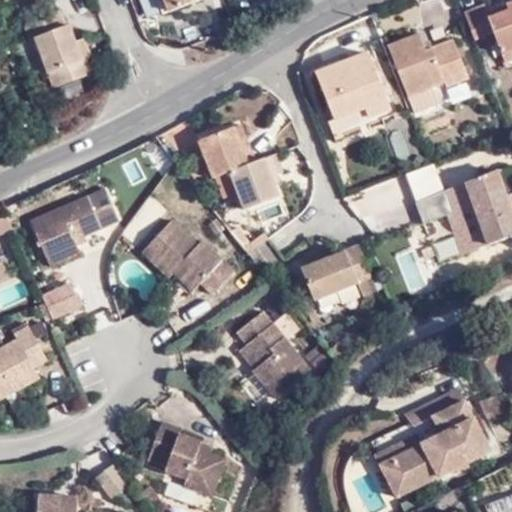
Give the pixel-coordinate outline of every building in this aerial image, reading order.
[(156,0),(166,25),(174,23),(165,0),(156,0)] [(165,0),(174,23),(203,12),(199,0),(165,0)] [(481,5),(463,11),(474,39),(491,33),(499,51),(511,46),(511,0),(503,4),(506,13),(487,19),(481,5)] [(59,25),(26,37),(31,52),(35,51),(55,98),(89,84),(82,71),(73,53),(59,25)] [(420,31),(392,42),(413,94),(431,87),(447,81),(449,85),(468,78),(452,36),(427,47),(420,31)] [(85,49),(73,53),(82,71),(92,68),(85,49)] [(371,116),(392,107),(370,51),(318,71),(337,118),(367,107),(371,116)] [(431,87),(413,94),(418,108),(436,101),(431,87)] [(342,126),(371,116),(367,107),(337,118),(331,120),(338,139),(346,136),(342,126)] [(245,121),(236,124),(245,148),(255,145),(245,121)] [(245,148),(236,124),(203,138),(217,175),(220,174),(234,169),(259,158),(255,145),(245,148)] [(168,177),(178,163),(162,143),(150,153),(168,177)] [(259,158),(234,169),(242,189),(249,207),(284,192),(277,173),(288,168),(280,150),(259,158)] [(511,231),(511,204),(499,167),(446,185),(425,195),(432,214),(455,205),(461,219),(454,222),(460,236),(465,235),(471,249),(511,231)] [(234,169),(220,174),(228,194),(242,189),(234,169)] [(88,196),(102,229),(122,220),(107,187),(88,196)] [(88,196),(32,222),(52,268),(83,254),(80,245),(86,243),(85,239),(87,235),(102,229),(88,196)] [(0,237),(16,231),(10,217),(0,221),(0,237)] [(173,221),(143,253),(170,278),(175,274),(193,293),(202,283),(214,295),(236,271),(203,240),(199,245),(173,221)] [(382,293),(362,244),(304,268),(316,298),(360,280),(367,299),(382,293)] [(438,279),(429,244),(399,252),(408,287),(438,279)] [(0,286),(13,279),(0,252),(0,286)] [(41,295),(53,321),(82,309),(71,283),(41,295)] [(265,361),(256,368),(278,397),(314,369),(268,311),(242,331),(252,344),(265,361)] [(21,340),(0,351),(0,401),(44,378),(38,365),(51,358),(35,329),(19,336),(21,340)] [(243,352),(256,368),(265,361),(252,344),(243,352)] [(399,464),(383,471),(394,494),(490,448),(467,396),(444,406),(452,426),(441,432),(395,453),(399,464)] [(441,432),(452,426),(444,406),(413,421),(417,430),(374,451),(383,471),(399,464),(395,453),(441,432)] [(167,419),(153,456),(171,462),(170,467),(193,476),(190,483),(218,493),(232,456),(216,450),(218,445),(206,440),(184,431),(186,425),(167,419)] [(118,466),(97,475),(107,498),(128,490),(118,466)] [(153,482),(143,490),(155,508),(166,498),(153,482)] [(44,485),(42,511),(82,511),(84,487),(44,485)]
